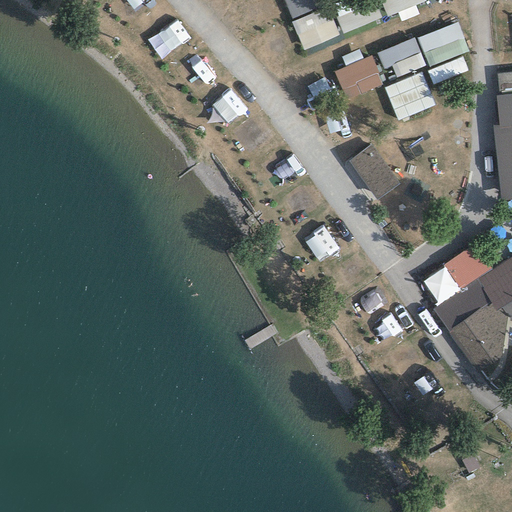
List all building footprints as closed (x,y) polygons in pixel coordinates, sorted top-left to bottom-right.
[(275,0),(242,0),(238,2),(251,26),(281,11),(275,0)] [(287,0),(301,42),(338,30),(328,0),(287,0)] [(369,0),(345,0),(336,4),(346,25),(375,12),(369,0)] [(459,15),(418,27),(427,58),(468,45),(459,15)] [(415,30),(381,42),(392,71),(426,58),(415,30)] [(368,47),(334,66),(349,93),(383,75),(368,47)] [(420,72),(383,87),(395,121),(434,105),(420,72)] [(511,96),(500,97),(502,125),(498,125),(504,196),(511,194),(511,96)] [(398,182),(371,144),(350,159),(377,197),(398,182)] [(511,293),(511,289),(496,266),(437,306),(476,365),(499,351),(505,315),(497,303),(511,293)]
